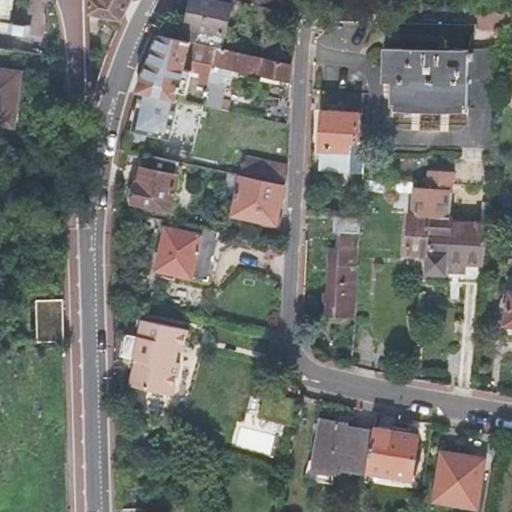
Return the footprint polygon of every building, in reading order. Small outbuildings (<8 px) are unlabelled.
[(88,0),(89,13),(123,20),(124,18),(130,7),(132,0),(88,0)] [(194,28),(192,41),(215,46),(223,48),(231,4),(209,0),(193,0),(191,2),(186,26),(194,28)] [(177,38),(192,41),(194,28),(186,26),(180,25),(177,38)] [(144,72),(138,92),(142,93),(178,100),(205,106),(215,46),(192,41),(177,38),(161,35),(152,53),(144,72)] [(293,64),(294,44),(266,37),(261,57),(293,64)] [(215,46),(205,106),(230,111),(235,83),(225,80),(224,85),(220,83),(224,66),(261,74),(258,90),(267,91),(266,96),(290,101),(293,64),(261,57),(223,48),(215,46)] [(393,106),(498,108),(503,52),(385,48),(385,81),(393,81),(393,106)] [(0,70),(0,124),(20,126),(24,73),(0,70)] [(171,137),(178,100),(142,93),(136,130),(171,137)] [(264,100),(261,118),(288,123),(290,106),(264,100)] [(322,111),(318,169),(349,170),(351,141),(359,142),(361,112),(322,111)] [(177,162),(145,155),(143,169),(141,168),(138,183),(137,183),(131,187),(130,196),(133,201),(133,202),(151,205),(150,207),(171,211),(177,175),(175,175),(177,162)] [(281,184),(284,166),(244,157),(240,175),(281,184)] [(437,174),(454,175),(455,166),(433,165),(432,173),(437,174)] [(435,192),(437,174),(432,173),(429,173),(428,181),(416,180),(414,210),(412,210),(409,250),(431,251),(435,192)] [(284,184),(281,184),(240,175),(231,215),(276,224),(284,184)] [(431,251),(429,272),(450,274),(451,263),(486,266),(489,226),(457,224),(457,215),(454,215),(455,193),(435,192),(431,251)] [(361,217),(339,216),(338,233),(344,234),(343,251),(332,251),(329,316),(355,318),(361,217)] [(213,230),(159,220),(156,232),(165,234),(159,270),(209,280),(218,232),(213,230)] [(449,282),(484,286),(486,266),(451,263),(450,274),(449,282)] [(511,296),(502,341),(511,343),(511,296)] [(63,297),(34,297),(35,340),(64,339),(63,297)] [(177,364),(179,352),(183,330),(133,321),(133,339),(122,337),(117,358),(133,361),(134,389),(171,396),(177,364)] [(294,402),(265,394),(260,417),(291,426),(294,402)] [(314,465),(367,474),(367,471),(374,430),(341,425),(342,421),(321,417),(314,465)] [(145,449),(144,429),(128,424),(128,428),(116,427),(116,450),(145,449)] [(374,430),(367,471),(411,479),(418,438),(374,430)] [(439,451),(432,501),(476,508),(484,459),(439,451)] [(134,509),(118,508),(117,511),(159,511),(160,491),(134,490),(134,509)]
